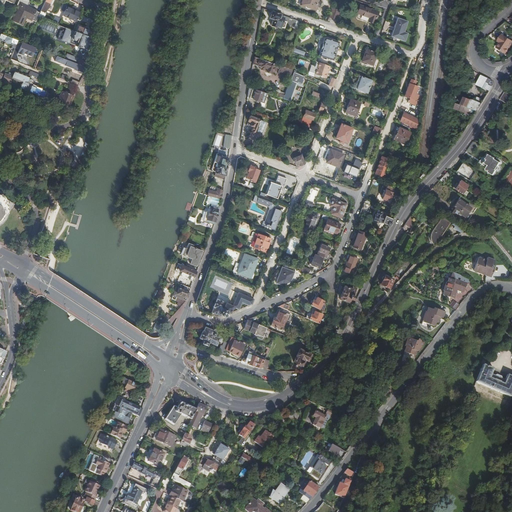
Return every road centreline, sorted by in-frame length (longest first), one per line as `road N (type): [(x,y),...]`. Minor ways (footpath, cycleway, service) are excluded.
road 1 (secondary): [(505,78),(401,215),(370,283)]
road 2 (tertiary): [(373,426),(473,300),(493,287),(511,289)]
road 3 (residential): [(0,122),(53,127),(77,119),(104,8)]
road 4 (secondary): [(240,407),(281,399),(324,364),(370,283)]
road 5 (secondary): [(20,267),(168,366)]
road 6 (tertiary): [(187,312),(222,216),(234,149)]
road 7 (residential): [(254,310),(331,270),(362,197)]
road 8 (secondary): [(100,511),(168,366)]
road 9 (residential): [(304,176),(357,36)]
road 10 (tertiary): [(234,149),(258,2)]
road 11 (secondary): [(144,343),(20,267)]
road 12 (residential): [(254,310),(304,176)]
